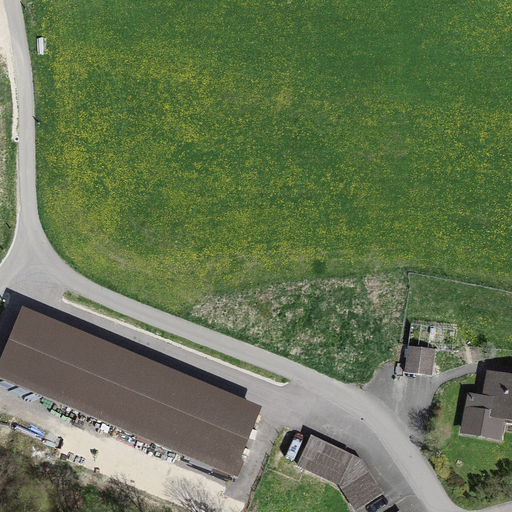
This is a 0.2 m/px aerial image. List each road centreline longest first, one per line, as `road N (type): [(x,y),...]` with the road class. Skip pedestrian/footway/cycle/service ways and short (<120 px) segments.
road 1 (residential): [(441,511),(375,409),(91,293),(31,257)]
road 2 (unclassified): [(11,0),(27,90),(31,257)]
